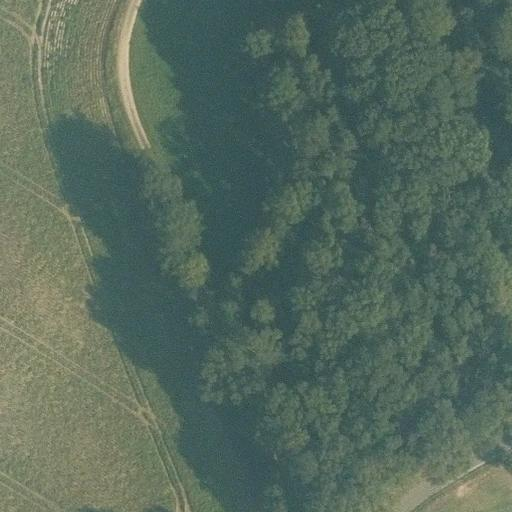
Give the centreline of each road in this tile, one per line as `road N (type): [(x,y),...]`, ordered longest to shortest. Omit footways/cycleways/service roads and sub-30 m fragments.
road 1 (track): [(307,511),(128,114),(121,76),(135,0)]
road 2 (unclassified): [(401,511),(511,441)]
